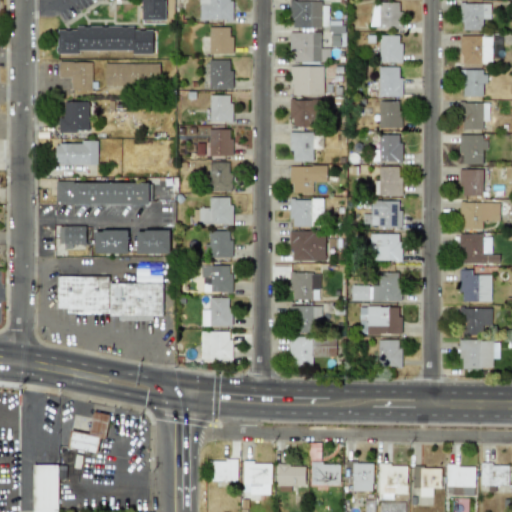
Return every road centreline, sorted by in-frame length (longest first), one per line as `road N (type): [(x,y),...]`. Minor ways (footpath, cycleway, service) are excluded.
road 1 (residential): [(430,404),(431,0)]
road 2 (residential): [(260,401),(260,0)]
road 3 (residential): [(23,357),(23,0)]
road 4 (secondary): [(180,394),(511,404)]
road 5 (residential): [(226,398),(244,433),(511,435)]
road 6 (secondary): [(0,356),(180,394)]
